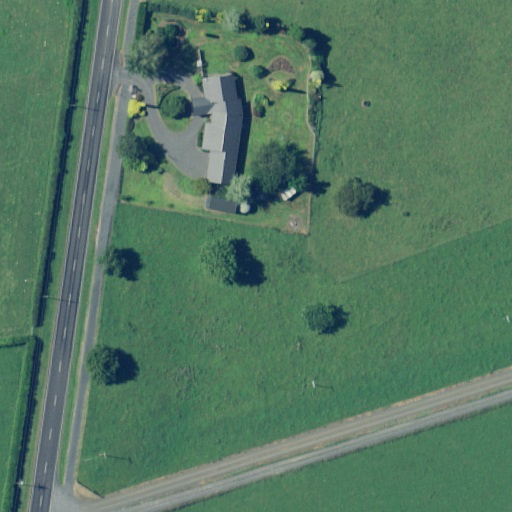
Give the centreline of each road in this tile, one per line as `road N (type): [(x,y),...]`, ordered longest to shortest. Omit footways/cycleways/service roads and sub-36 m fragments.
road 1 (tertiary): [(40,511),(114,0)]
road 2 (track): [(511,393),(109,511)]
